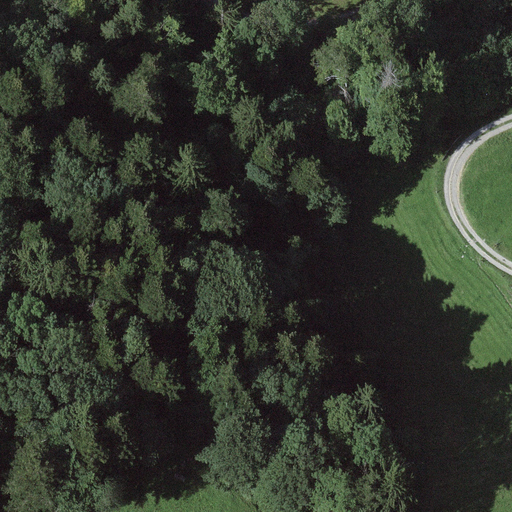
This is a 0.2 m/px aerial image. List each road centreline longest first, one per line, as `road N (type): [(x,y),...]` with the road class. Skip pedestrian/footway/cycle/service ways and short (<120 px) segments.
road 1 (track): [(216,0),(260,21),(321,26),(423,0)]
road 2 (track): [(511,268),(487,255),(450,198),(453,167),(472,142),(511,124)]
